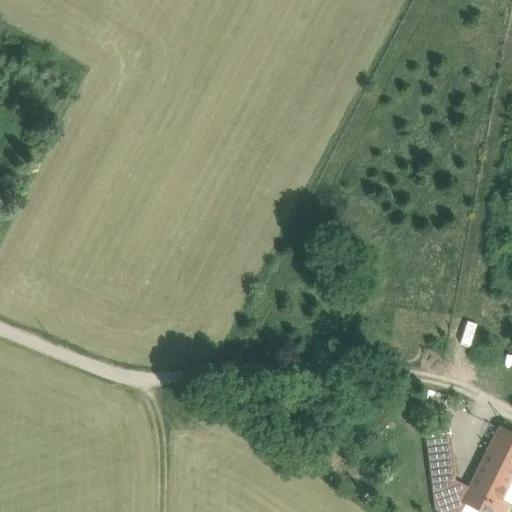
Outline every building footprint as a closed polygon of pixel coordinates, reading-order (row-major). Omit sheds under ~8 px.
[(470,489),(464,500),(466,502),(477,507),(486,511),(490,511),(496,501),(507,506),(511,496),(511,435),(499,429),(470,489)] [(450,437),(426,440),(430,475),(452,472),(452,473),(454,472),(450,437)] [(452,473),(452,472),(430,475),(434,509),(440,511),(460,511),(466,502),(464,500),(470,489),(453,481),(452,473)] [(503,511),(507,506),(496,501),(490,511),(503,511)] [(466,502),(460,511),(474,511),(477,507),(466,502)]
